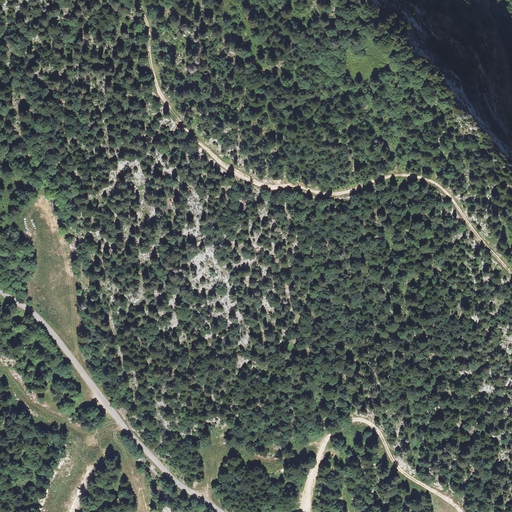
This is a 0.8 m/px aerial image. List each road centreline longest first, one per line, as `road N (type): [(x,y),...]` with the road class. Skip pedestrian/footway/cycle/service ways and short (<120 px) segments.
road 1 (track): [(511,275),(430,180),(402,174),(324,192),(238,177),(197,144),(163,101),(137,0)]
road 2 (unclassified): [(0,290),(36,315),(173,479),(218,511)]
road 3 (track): [(460,511),(400,470),(377,430),(357,419),(333,428),(306,511)]
road 4 (track): [(198,497),(227,452),(289,461),(327,439)]
